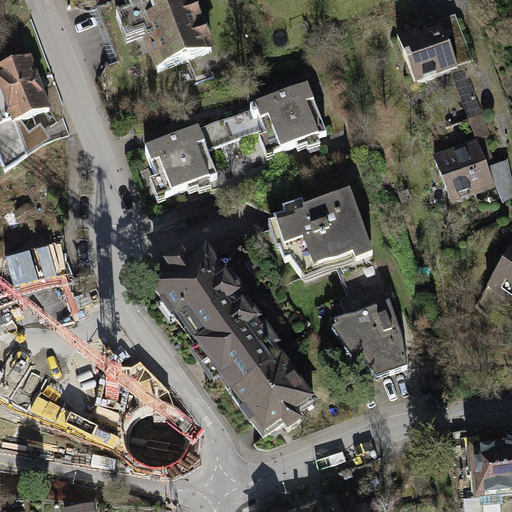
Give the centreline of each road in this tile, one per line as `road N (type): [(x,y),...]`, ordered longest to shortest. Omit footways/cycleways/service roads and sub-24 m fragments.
road 1 (residential): [(39,0),(98,160),(115,309),(209,440),(213,490)]
road 2 (residential): [(213,490),(414,422),(511,404)]
road 3 (residential): [(0,456),(174,490),(213,490)]
